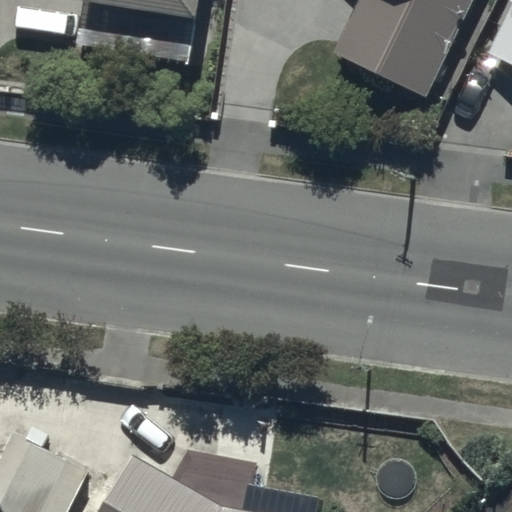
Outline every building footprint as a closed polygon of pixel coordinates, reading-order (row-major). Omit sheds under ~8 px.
[(85,0),(200,15),(202,0),(85,0)] [(354,0),(332,48),(428,94),(473,0),(354,0)] [(511,60),(511,4),(490,50),(511,60)] [(14,435),(0,459),(0,499),(7,511),(65,511),(86,472),(14,435)] [(134,455),(99,511),(319,511),(321,496),(250,486),(253,464),(188,454),(173,477),(134,455)]
